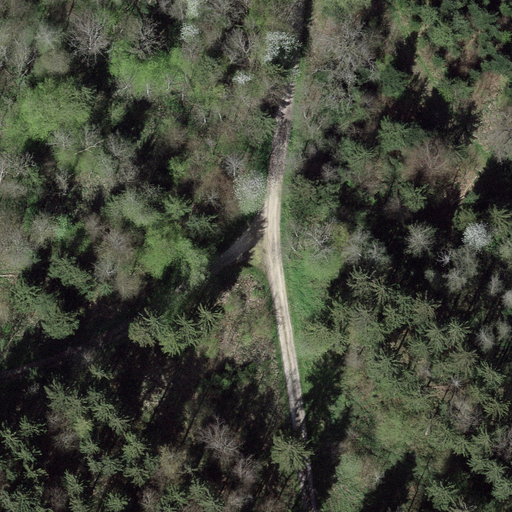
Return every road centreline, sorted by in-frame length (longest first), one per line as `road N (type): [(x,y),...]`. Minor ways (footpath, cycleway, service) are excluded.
road 1 (track): [(299,0),(273,229),(306,511)]
road 2 (track): [(0,382),(110,338),(273,229)]
road 3 (track): [(377,0),(511,206)]
